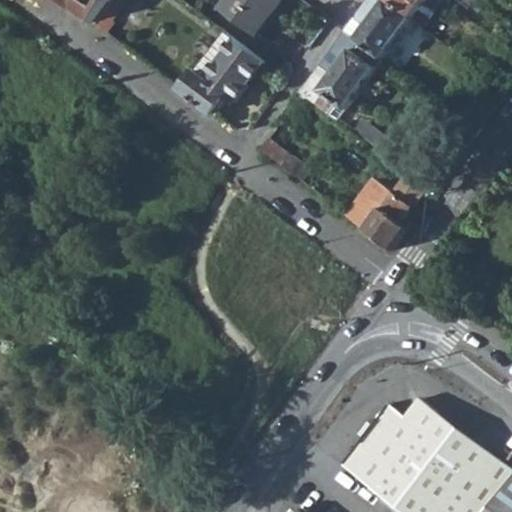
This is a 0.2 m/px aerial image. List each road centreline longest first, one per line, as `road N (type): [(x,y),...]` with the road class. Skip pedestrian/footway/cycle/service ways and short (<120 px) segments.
road 1 (residential): [(38,0),(244,157)]
road 2 (tertiary): [(405,335),(368,341),(339,363),(229,511)]
road 3 (residential): [(244,157),(404,284)]
road 4 (residential): [(404,284),(429,233),(511,120)]
road 5 (residential): [(358,0),(244,157)]
road 6 (tertiary): [(511,390),(447,342),(405,335)]
